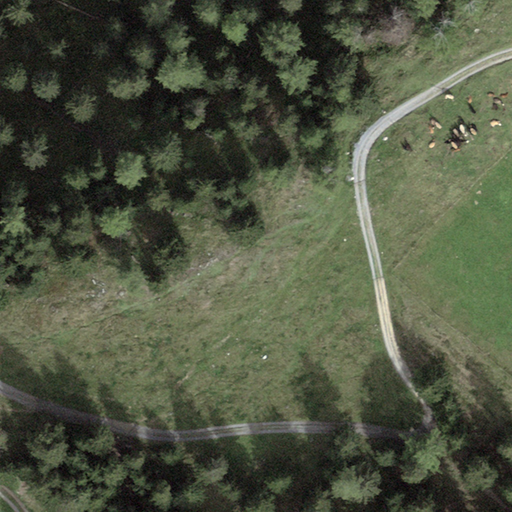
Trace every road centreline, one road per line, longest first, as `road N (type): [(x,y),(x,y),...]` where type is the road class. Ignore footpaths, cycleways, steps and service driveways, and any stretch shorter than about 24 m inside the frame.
road 1 (track): [(0,386),(71,417),(145,434),(273,427),(428,434)]
road 2 (track): [(428,434),(431,409),(385,324),(362,199)]
road 3 (track): [(511,54),(469,71),(367,137),(359,154),(362,199)]
